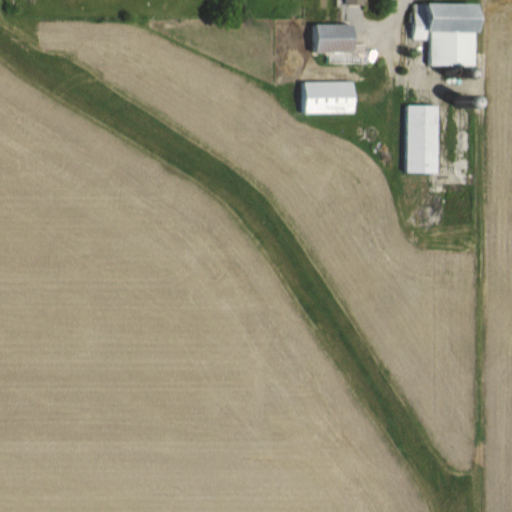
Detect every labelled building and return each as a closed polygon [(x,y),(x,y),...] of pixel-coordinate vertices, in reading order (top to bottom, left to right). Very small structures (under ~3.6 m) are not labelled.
[(470,3),(408,2),(407,38),(423,39),(423,65),(469,66),(470,3)] [(309,53),(348,53),(348,24),(309,24),(309,53)] [(348,112),(348,82),(298,82),(298,112),(348,112)] [(432,105),(401,105),(401,172),(432,172),(432,105)] [(454,105),(443,105),(443,161),(454,161),(454,105)]
